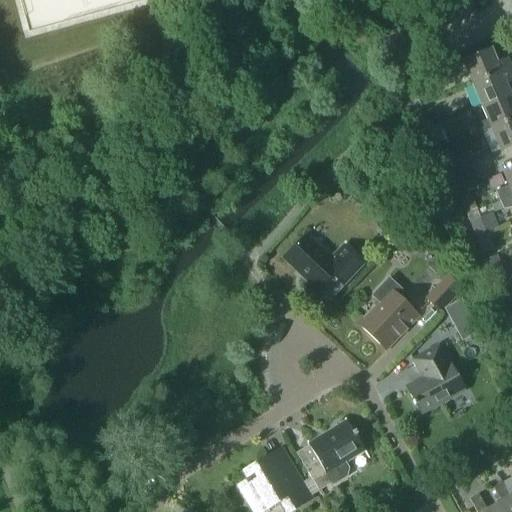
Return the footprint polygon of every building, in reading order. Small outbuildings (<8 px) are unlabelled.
[(408,48),(402,32),(380,41),(387,56),(408,48)] [(472,84),(511,67),(507,58),(496,62),(491,49),(462,61),(472,84)] [(472,84),(482,106),(510,94),(504,81),(511,78),(511,70),(511,67),(472,84)] [(427,93),(420,76),(410,81),(417,97),(427,93)] [(482,106),(487,119),(472,125),(476,134),(491,128),(491,129),(511,120),(511,99),(510,94),(482,106)] [(433,108),(423,112),(430,128),(440,124),(433,108)] [(511,120),(491,129),(501,152),(511,147),(511,120)] [(446,139),(440,124),(430,128),(436,143),(446,139)] [(471,161),(448,171),(453,183),(476,173),(471,161)] [(496,191),(500,201),(511,196),(511,168),(502,173),(508,185),(496,191)] [(458,194),(481,184),(476,173),(453,183),(458,194)] [(459,198),(465,213),(476,209),(470,193),(459,198)] [(511,196),(500,201),(504,208),(511,206),(511,196)] [(479,218),(469,222),(476,237),(486,233),(479,218)] [(492,248),(486,233),(476,237),(482,252),(492,248)] [(342,284),(363,263),(345,246),(332,260),(305,234),(283,258),(317,291),(332,275),(342,284)] [(497,255),(486,260),(494,279),(505,275),(497,255)] [(511,272),(505,275),(494,279),(499,291),(511,285),(511,272)] [(461,289),(446,275),(425,298),(439,312),(461,289)] [(418,315),(405,303),(411,297),(388,276),(371,294),(378,300),(356,322),(385,349),(418,315)] [(511,285),(499,291),(504,303),(511,299),(511,285)] [(464,390),(446,356),(439,345),(412,360),(422,377),(406,387),(421,414),(464,390)] [(318,490),(332,482),(334,483),(346,476),(348,467),(345,460),(364,449),(345,418),(306,442),(319,462),(306,470),(318,490)] [(285,511),(287,511),(311,498),(282,451),(244,474),(247,478),(244,480),(245,481),(237,485),(253,511),(259,511),(278,501),(285,511)] [(502,501),(506,499),(511,510),(511,495),(511,496),(502,481),(493,486),(502,501)] [(511,511),(511,510),(506,499),(502,501),(487,509),(479,494),(470,500),(476,511),(511,511)]
